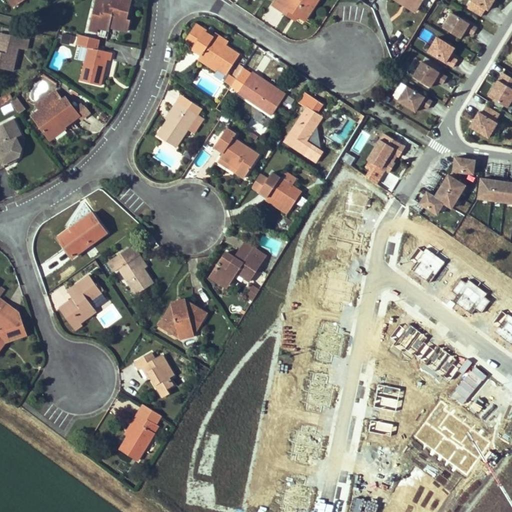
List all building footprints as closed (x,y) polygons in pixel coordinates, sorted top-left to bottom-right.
[(109,30),(109,27),(128,32),(131,21),(127,19),(132,1),(128,0),(109,0),(110,1),(103,0),(96,0),(89,29),(98,32),(99,28),(109,30)] [(287,8),(298,16),(305,20),(317,0),(276,0),(273,5),(284,13),(287,8)] [(396,0),(417,12),(419,8),(405,0),(396,0)] [(424,0),(405,0),(419,8),(424,0)] [(472,0),(468,7),(483,16),(487,8),(489,9),(494,0),(472,0)] [(284,13),(296,20),(298,16),(287,8),(284,13)] [(271,23),(276,26),(283,14),(277,11),(271,23)] [(474,35),(478,28),(453,12),(444,27),(461,38),(466,30),(474,35)] [(202,54),(200,57),(218,69),(226,74),(240,54),(226,46),(229,41),(216,33),(214,37),(205,32),(206,30),(197,24),(185,42),(194,48),(194,49),(202,54)] [(418,37),(428,43),(433,33),(423,28),(418,37)] [(61,31),(59,37),(69,40),(71,34),(61,31)] [(19,48),(21,37),(3,33),(0,44),(0,68),(13,71),(19,48)] [(28,50),(30,40),(21,37),(19,48),(28,50)] [(429,51),(454,67),(459,60),(451,55),(456,47),(438,37),(429,51)] [(89,47),(81,80),(101,85),(107,59),(111,60),(113,53),(89,47)] [(138,59),(140,59),(143,50),(135,48),(134,50),(134,53),(135,55),(136,57),(138,59)] [(198,60),(216,71),(218,69),(200,57),(198,60)] [(444,83),(448,77),(423,61),(414,76),(432,87),(436,79),(444,83)] [(233,77),(236,79),(244,66),(241,64),(233,77)] [(250,70),(244,66),(236,79),(242,83),(250,70)] [(259,82),(262,78),(253,72),(239,93),(272,115),(284,98),(259,82)] [(511,77),(504,72),(499,80),(501,81),(497,88),(495,86),(490,95),(509,107),(511,101),(511,77)] [(259,82),(284,98),(286,95),(262,78),(259,82)] [(429,108),(433,101),(408,86),(399,100),(417,111),(421,103),(429,108)] [(47,106),(49,110),(36,120),(48,136),(62,125),(64,128),(79,117),(80,116),(76,111),(67,98),(63,101),(56,92),(44,101),(47,106)] [(323,105),(305,93),(298,102),(307,108),(308,108),(318,114),(323,105)] [(187,107),(191,101),(181,94),(177,100),(187,107)] [(0,99),(0,108),(10,103),(6,96),(0,99)] [(13,100),(11,103),(19,113),(25,109),(17,97),(13,100)] [(187,107),(177,100),(173,106),(176,108),(168,119),(158,134),(176,147),(188,128),(197,114),(201,108),(191,101),(187,107)] [(44,101),(38,105),(41,110),(47,106),(44,101)] [(76,111),(80,116),(79,117),(82,121),(91,114),(84,105),(76,111)] [(490,137),(498,123),(496,121),(501,114),(486,105),(482,113),(480,111),(471,126),(490,137)] [(36,120),(49,110),(47,106),(41,110),(33,115),(36,120)] [(176,108),(173,106),(165,118),(168,119),(176,108)] [(308,108),(307,108),(285,142),(306,156),(313,145),(306,141),(314,130),(323,117),(318,114),(308,108)] [(195,132),(204,118),(197,114),(188,128),(195,132)] [(342,145),(355,124),(346,118),(333,140),(342,145)] [(18,158),(22,149),(17,139),(22,136),(13,119),(0,126),(0,138),(3,145),(0,147),(0,169),(5,167),(4,165),(18,158)] [(253,133),(260,137),(261,138),(268,128),(260,122),(253,133)] [(51,140),(65,129),(64,128),(62,125),(48,136),(51,140)] [(238,168),(236,173),(244,178),(259,155),(233,138),(236,133),(227,127),(215,146),(223,152),(221,156),(238,168)] [(313,145),(320,134),(314,130),(306,141),(313,145)] [(258,141),(260,137),(253,133),(251,136),(258,141)] [(402,153),(406,146),(385,133),(369,159),(390,172),(396,163),(394,162),(398,155),(400,152),(402,153)] [(277,136),(271,145),(275,147),(281,139),(277,136)] [(154,161),(177,167),(182,149),(158,143),(154,161)] [(346,153),(342,160),(351,164),(355,157),(346,153)] [(221,156),(218,161),(236,173),(238,168),(221,156)] [(458,171),(474,173),(476,160),(456,157),(455,170),(458,171)] [(13,167),(14,166),(18,158),(4,165),(13,167)] [(291,209),(302,192),(294,187),(281,178),(273,172),(268,179),(259,192),(267,198),(269,195),(291,209)] [(281,178),(294,187),(298,180),(286,172),(281,178)] [(259,192),(268,179),(260,174),(252,187),(259,192)] [(454,177),(452,176),(450,174),(436,196),(428,191),(421,203),(438,213),(445,203),(453,207),(467,185),(454,177)] [(316,183),(322,187),(325,181),(319,177),(316,183)] [(511,181),(483,178),(480,197),(511,202),(511,181)] [(266,200),(287,214),(291,209),(269,195),(267,198),(266,200)] [(74,233),(62,241),(73,256),(106,233),(93,213),(71,228),(74,233)] [(74,233),(71,228),(59,237),(62,241),(74,233)] [(259,230),(247,228),(246,235),(258,237),(259,230)] [(214,273),(230,284),(237,273),(250,281),(267,256),(245,242),(239,250),(243,253),(239,260),(235,257),(227,253),(214,273)] [(143,268),(136,257),(140,255),(134,246),(108,262),(115,271),(119,268),(136,295),(153,284),(143,268)] [(243,253),(239,250),(235,257),(239,260),(243,253)] [(136,257),(143,268),(147,266),(140,255),(136,257)] [(230,284),(214,273),(211,278),(228,289),(230,284)] [(96,311),(89,301),(102,292),(90,275),(68,290),(74,298),(60,308),(76,330),(83,325),(81,322),(96,311)] [(253,299),(256,294),(251,291),(250,290),(247,295),(253,299)] [(186,306),(189,302),(184,300),(173,303),(171,306),(174,309),(186,306)] [(179,333),(192,330),(195,332),(204,317),(204,312),(189,302),(186,306),(174,309),(171,306),(162,320),(164,327),(178,335),(179,333)] [(0,349),(2,347),(0,346),(0,341),(3,343),(26,335),(18,312),(7,304),(0,313),(0,349)] [(182,338),(193,335),(195,332),(192,330),(179,333),(178,335),(182,338)] [(160,393),(167,389),(173,386),(169,378),(174,375),(163,356),(155,360),(152,354),(135,362),(139,370),(142,368),(145,367),(151,378),(160,393)] [(204,370),(198,366),(194,372),(201,375),(204,370)] [(142,368),(149,379),(151,378),(145,367),(142,368)] [(134,421),(137,423),(128,437),(120,450),(137,461),(154,433),(147,429),(152,421),(138,413),(134,421)] [(137,423),(134,421),(125,435),(128,437),(137,423)]
